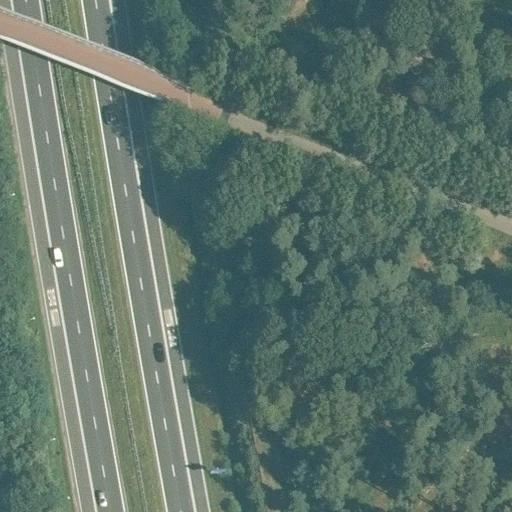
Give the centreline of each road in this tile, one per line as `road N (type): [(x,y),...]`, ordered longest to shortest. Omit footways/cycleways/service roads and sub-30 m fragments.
road 1 (trunk): [(181,511),(95,0)]
road 2 (trunk): [(25,0),(110,511)]
